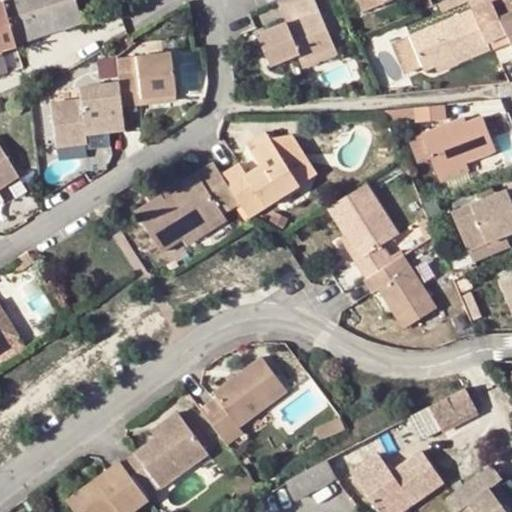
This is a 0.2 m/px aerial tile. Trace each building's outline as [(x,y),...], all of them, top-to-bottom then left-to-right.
[(0,0),(0,48),(14,44),(14,40),(73,22),(78,21),(71,0),(0,0)] [(284,0),(295,27),(286,31),(282,22),(256,33),(268,65),(295,55),(297,61),(332,46),(312,0),(284,0)] [(282,22),(286,31),(295,27),(284,0),(276,0),(274,1),(282,22)] [(364,0),(367,8),(387,0),(364,0)] [(488,40),(507,31),(500,15),(494,0),(492,0),(409,36),(423,69),(435,64),(455,55),(458,61),(491,47),(488,40)] [(418,0),(422,9),(431,5),(429,0),(418,0)] [(511,0),(494,0),(500,15),(507,31),(511,42),(511,0)] [(132,36),(114,47),(115,57),(136,43),(132,36)] [(409,36),(392,43),(405,76),(423,70),(423,69),(409,36)] [(335,54),(332,46),(297,61),(300,68),(335,54)] [(203,93),(200,49),(187,50),(190,94),(203,93)] [(115,57),(117,72),(118,80),(121,105),(139,104),(140,97),(173,93),(169,51),(135,54),(115,57)] [(455,55),(435,64),(438,70),(458,61),(455,55)] [(109,127),(124,125),(121,105),(118,80),(77,84),(79,100),(49,103),(54,144),(87,140),(85,130),(109,127)] [(175,100),(173,93),(140,97),(139,104),(175,100)] [(446,117),(444,103),(415,106),(417,118),(417,120),(446,117)] [(382,109),(387,121),(417,118),(415,106),(385,109),(382,109)] [(466,116),(426,132),(435,155),(443,172),(472,160),(500,148),(485,114),(468,120),(466,116)] [(85,130),(87,140),(87,147),(111,144),(109,127),(85,130)] [(249,139),(253,147),(273,135),(269,128),(249,139)] [(273,135),(301,182),(318,171),(294,131),(273,135)] [(426,132),(417,136),(426,159),(435,155),(426,132)] [(247,208),(250,213),(285,192),(301,182),(273,135),(253,147),(263,163),(249,172),(241,160),(223,171),(225,173),(242,200),(247,208)] [(0,188),(18,176),(0,149),(0,188)] [(223,171),(217,160),(186,180),(190,186),(170,198),(166,192),(138,209),(163,250),(186,235),(225,211),(242,200),(225,173),(223,171)] [(472,160),(443,172),(446,180),(476,169),(472,160)] [(190,186),(186,180),(166,192),(170,198),(190,186)] [(401,235),(368,184),(332,206),(351,234),(365,256),(358,261),(369,276),(390,263),(406,254),(402,248),(391,255),(385,244),(401,235)] [(480,198),(494,192),(492,184),(478,190),(480,198)] [(467,248),(505,234),(511,231),(511,185),(494,192),(480,198),(452,210),(467,248)] [(436,194),(420,199),(428,217),(442,211),(436,194)] [(230,218),(225,211),(186,235),(190,242),(230,218)] [(418,222),(426,241),(435,235),(428,218),(418,222)] [(365,256),(351,234),(344,239),(358,261),(365,256)] [(467,248),(470,258),(509,243),(505,234),(467,248)] [(444,257),(448,267),(470,258),(467,248),(444,257)] [(19,257),(25,268),(34,263),(27,251),(19,257)] [(438,305),(406,254),(390,263),(369,276),(365,279),(373,290),(381,285),(406,324),(415,319),(432,308),(438,305)] [(448,267),(453,278),(474,269),(470,258),(448,267)] [(511,274),(502,278),(511,305),(511,274)] [(458,279),(462,290),(470,287),(467,276),(458,279)] [(472,291),(462,295),(473,320),(483,316),(472,291)] [(432,308),(415,319),(421,329),(439,319),(432,308)] [(0,348),(17,338),(0,310),(0,348)] [(463,312),(451,318),(457,331),(469,326),(463,312)] [(217,397),(202,408),(218,432),(233,421),(236,425),(260,408),(285,391),(262,359),(213,393),(217,397)] [(464,390),(390,427),(398,444),(472,406),(464,390)] [(218,432),(228,443),(265,416),(260,408),(236,425),(233,421),(218,432)] [(122,462),(147,496),(208,451),(178,410),(158,426),(163,432),(122,462)] [(338,435),(351,429),(344,420),(333,424),(338,435)] [(318,430),(323,441),(338,435),(333,424),(318,430)] [(323,461),(332,478),(398,444),(390,427),(323,461)] [(122,462),(120,460),(65,498),(74,511),(110,511),(116,508),(119,511),(126,511),(147,496),(122,462)] [(317,465),(329,479),(332,478),(323,461),(317,465)] [(308,491),(329,479),(317,465),(295,476),(308,491)] [(505,511),(487,488),(497,482),(500,479),(491,465),(444,499),(453,511),(455,511),(467,504),(472,511),(505,511)] [(230,485),(238,496),(255,482),(248,472),(230,485)] [(293,498),(308,491),(295,476),(284,481),(293,498)] [(505,511),(511,511),(511,503),(497,482),(487,488),(505,511)]
